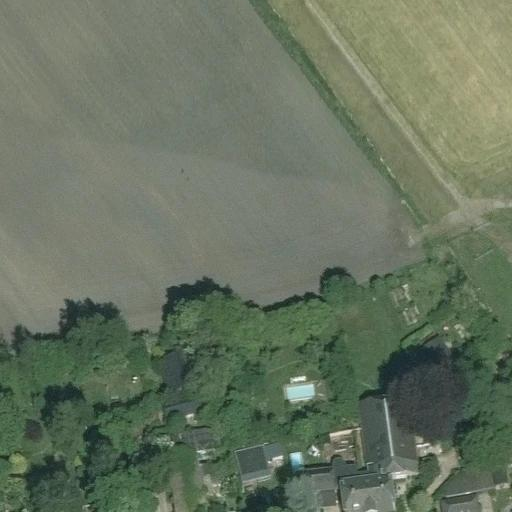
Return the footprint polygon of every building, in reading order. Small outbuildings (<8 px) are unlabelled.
[(237,366),(229,338),(204,345),(211,373),(237,366)] [(159,364),(168,399),(203,390),(194,355),(159,364)] [(208,414),(204,398),(161,410),(165,426),(208,414)] [(368,478),(372,511),(393,511),(390,483),(419,479),(409,401),(359,408),(368,478)] [(177,437),(181,458),(214,452),(210,431),(177,437)] [(463,464),(489,461),(486,437),(460,440),(463,464)] [(205,511),(204,501),(196,456),(181,458),(165,461),(173,511),(205,511)] [(332,470),(333,474),(304,478),(307,498),(336,494),(336,490),(341,490),(343,511),(372,511),(368,478),(357,480),(356,471),(346,472),(346,469),(343,465),(340,463),(336,464),(334,466),(332,470)] [(478,511),(477,500),(442,506),(442,511),(478,511)]
